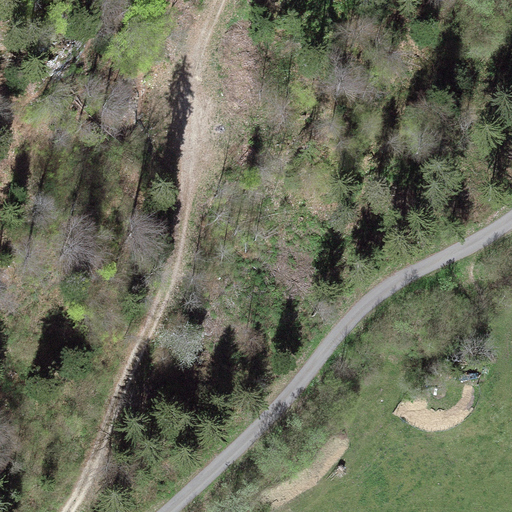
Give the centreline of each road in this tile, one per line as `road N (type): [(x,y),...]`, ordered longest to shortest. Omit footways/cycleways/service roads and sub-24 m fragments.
road 1 (track): [(72,511),(167,301),(185,237),(196,87),(224,0)]
road 2 (unclassified): [(166,511),(257,428),(373,297),(511,218)]
